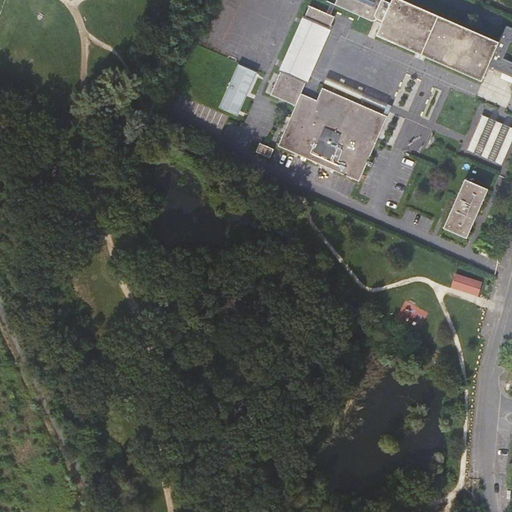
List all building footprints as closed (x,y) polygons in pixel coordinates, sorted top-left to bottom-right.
[(332,0),(327,14),(330,15),(335,5),(336,0),(332,0)] [(376,20),(377,18),(383,21),(376,35),(481,81),(488,66),(511,76),(511,28),(506,26),(499,42),(402,0),(336,0),(335,5),(372,21),(374,21),(375,21),(376,20)] [(309,6),(304,18),(328,29),(333,17),(330,15),(327,14),(309,6)] [(306,81),(328,29),(304,18),(281,71),(306,81)] [(241,112),(258,73),(239,65),(223,104),(241,112)] [(387,116),(383,115),(359,104),(322,88),(317,101),(301,94),(306,81),(281,71),(271,94),(295,106),(278,146),(359,181),(387,116)] [(385,110),(383,115),(387,116),(391,106),(387,104),(388,103),(327,76),(324,84),(385,110)] [(511,128),(481,117),(467,153),(502,166),(511,140),(511,128)] [(259,144),(256,151),(269,157),(272,149),(259,144)] [(465,179),(443,228),(466,237),(488,190),(465,179)] [(482,282),(456,273),(452,287),(478,295),(482,282)]
